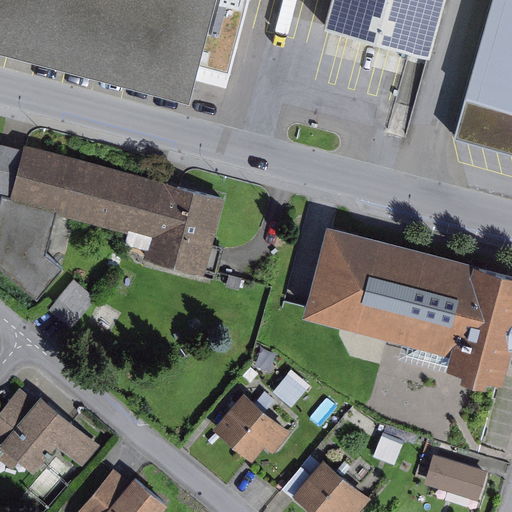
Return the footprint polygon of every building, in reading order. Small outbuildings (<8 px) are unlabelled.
[(0,0),(0,35),(189,82),(209,0),(0,0)] [(331,0),(325,26),(430,55),(445,0),(331,0)] [(511,0),(485,0),(450,127),(511,143),(511,0)] [(372,78),(388,82),(382,111),(394,113),(406,58),(377,52),(372,78)] [(221,201),(0,141),(0,277),(43,306),(66,276),(48,258),(58,214),(148,238),(145,252),(203,268),(221,201)] [(511,359),(511,268),(325,219),(300,312),(447,351),(442,371),(505,388),(511,359)] [(75,274),(49,307),(73,326),(99,293),(75,274)] [(293,404),(308,386),(290,370),(274,388),(293,404)] [(37,398),(22,387),(0,413),(0,456),(15,468),(23,458),(36,469),(58,443),(84,466),(103,444),(41,393),(37,398)] [(295,434),(246,392),(214,429),(254,462),(267,448),(277,456),(295,434)] [(375,453),(396,461),(404,441),(383,432),(375,453)] [(495,469),(437,452),(427,486),(485,504),(495,469)] [(362,511),(374,499),(324,457),(293,494),(314,511),(362,511)] [(132,479),(118,467),(80,511),(163,511),(171,502),(137,474),(132,479)]
